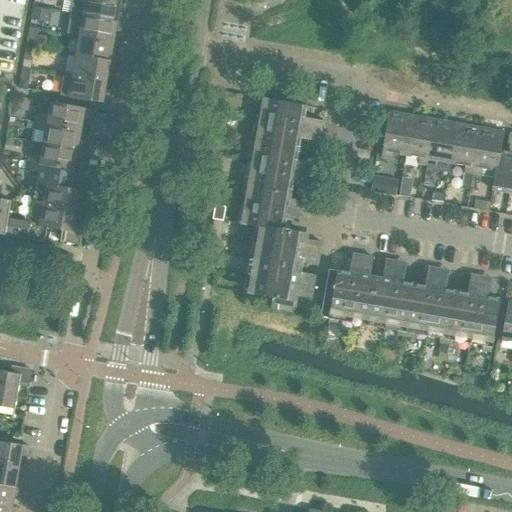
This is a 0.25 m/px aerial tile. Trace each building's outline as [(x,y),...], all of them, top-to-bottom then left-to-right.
[(0,0),(0,78),(4,79),(5,74),(15,76),(28,0),(0,0)] [(118,13),(120,2),(110,0),(85,0),(83,16),(123,23),(124,14),(118,13)] [(39,21),(41,9),(33,7),(31,19),(39,21)] [(121,32),(123,23),(83,16),(79,36),(113,43),(115,31),(121,32)] [(35,41),(38,29),(29,27),(27,40),(35,41)] [(111,53),(113,43),(79,36),(75,56),(116,63),(117,54),(111,53)] [(32,61),(34,49),(26,47),(24,60),(32,61)] [(114,72),(116,63),(75,56),(72,76),(106,82),(108,71),(114,72)] [(28,81),(30,69),(22,67),(20,80),(28,81)] [(104,93),(106,82),(72,76),(64,75),(60,96),(108,104),(110,94),(104,93)] [(302,129),(304,118),(306,106),(254,97),(252,106),(256,107),(252,133),(248,132),(246,141),(298,150),(302,129)] [(89,120),(90,110),(50,102),(48,116),(35,113),(34,121),(81,130),(83,119),(89,120)] [(405,156),(412,116),(389,112),(380,158),(390,159),(391,153),(405,156)] [(426,166),(434,120),(412,116),(405,156),(419,158),(418,164),(426,166)] [(320,137),(323,121),(310,119),(307,135),(320,137)] [(450,164),(457,124),(434,120),(426,166),(435,167),(436,161),(450,164)] [(78,141),(81,130),(34,121),(32,129),(45,132),(43,144),(83,151),(85,142),(78,141)] [(472,174),(480,128),(457,124),(450,164),(464,166),(463,172),(472,174)] [(500,151),(504,132),(480,128),(472,174),(481,175),(482,170),(495,172),(495,169),(496,170),(499,151),(500,151)] [(509,193),(511,175),(511,133),(509,133),(507,144),(511,145),(509,153),(500,151),(499,151),(496,170),(495,169),(495,172),(491,190),(509,193)] [(295,171),(296,160),(298,150),(246,141),(245,149),(249,149),(244,176),(240,175),(239,184),(242,185),(291,194),(295,171)] [(82,160),(83,151),(43,144),(41,156),(28,154),(27,162),(74,170),(76,159),(82,160)] [(72,179),(74,170),(27,162),(25,170),(38,172),(36,184),(70,190),(71,184),(77,185),(78,179),(72,179)] [(312,179),(315,164),(302,162),(300,177),(312,179)] [(84,202),(88,181),(78,179),(77,185),(71,184),(70,190),(36,184),(29,223),(26,239),(43,242),(46,228),(62,231),(60,242),(77,244),(80,224),(74,223),(78,201),(84,202)] [(284,230),(290,199),(291,194),(242,185),(236,223),(265,229),(284,230)] [(7,219),(11,201),(0,199),(0,191),(1,187),(0,186),(0,240),(10,243),(11,237),(26,239),(29,223),(7,219)] [(306,218),(308,203),(296,200),(293,216),(306,218)] [(223,221),(225,207),(215,205),(212,219),(223,221)] [(295,277),(299,257),(306,258),(306,264),(317,266),(321,242),(310,241),(309,246),(301,245),(303,233),(284,230),(265,229),(254,295),(291,301),(293,290),(301,292),(300,297),(311,299),(315,275),(304,273),(303,279),(295,277)] [(424,286),(402,282),(392,281),(394,275),(383,273),(382,279),(370,277),(371,271),(360,269),(359,275),(328,270),(320,317),(328,319),(328,323),(337,325),(338,321),(397,331),(396,335),(413,338),(413,334),(439,339),(439,343),(455,345),(456,342),(482,346),(481,350),(490,352),(500,300),(478,296),(479,290),(468,288),(467,294),(435,288),(436,282),(425,280),(424,286)] [(511,301),(507,301),(501,338),(511,340),(511,301)] [(13,419),(19,386),(29,387),(32,371),(11,367),(10,373),(0,371),(0,411),(11,414),(11,419),(13,419)] [(27,457),(29,447),(0,441),(0,463),(19,467),(21,456),(27,457)] [(17,477),(19,467),(0,463),(0,483),(21,488),(23,479),(17,477)] [(20,497),(21,488),(0,483),(0,504),(12,507),(14,496),(20,497)]
